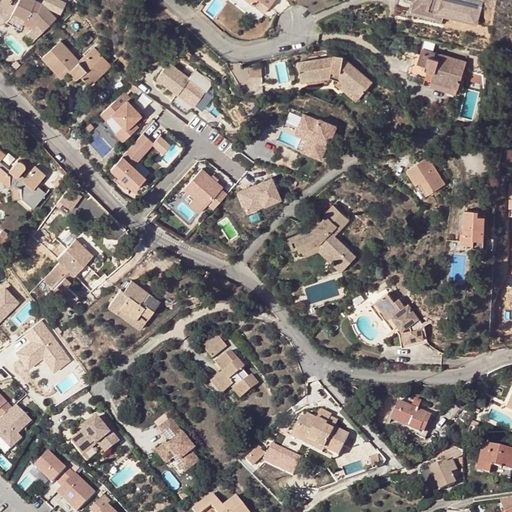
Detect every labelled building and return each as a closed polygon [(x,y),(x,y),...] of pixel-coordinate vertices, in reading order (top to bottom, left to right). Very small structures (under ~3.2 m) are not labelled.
[(34,0),(20,0),(13,14),(27,20),(31,17),(39,24),(35,28),(29,34),(35,39),(56,18),(43,4),(34,0)] [(445,14),(477,22),(481,7),(456,0),(398,0),(397,6),(400,7),(401,5),(404,6),(414,9),(445,17),(445,14)] [(27,20),(13,14),(12,17),(35,28),(39,24),(31,17),(27,20)] [(112,66),(99,52),(94,47),(80,60),(60,40),(41,57),(51,68),(55,64),(66,75),(68,72),(76,80),(81,76),(87,83),(99,72),(101,75),(112,66)] [(94,47),(99,52),(103,48),(98,43),(94,47)] [(409,73),(425,78),(458,88),(466,60),(422,48),(418,60),(413,58),(409,73)] [(334,56),(298,61),(302,83),(331,79),(332,73),(339,74),(338,81),(358,99),(362,95),(366,90),(373,82),(344,57),(334,56)] [(167,63),(156,78),(176,94),(169,103),(185,115),(189,110),(196,115),(207,102),(200,97),(205,89),(189,76),(187,78),(167,63)] [(61,79),(66,75),(55,64),(51,68),(61,79)] [(260,66),(248,67),(249,77),(261,76),(261,73),(260,66)] [(90,86),(101,75),(99,72),(87,83),(90,86)] [(481,82),(482,76),(468,72),(465,80),(483,86),(483,84),(481,82)] [(339,74),(332,73),(331,79),(338,81),(339,74)] [(424,84),(456,94),(458,88),(425,78),(424,84)] [(138,90),(132,84),(127,88),(134,95),(138,90)] [(370,93),(366,90),(362,95),(365,98),(370,93)] [(123,92),(99,114),(105,120),(111,115),(122,126),(114,133),(122,142),(137,127),(133,123),(140,116),(127,101),(129,99),(123,92)] [(318,121),(303,115),(297,132),(312,138),(305,153),(322,160),(328,144),(329,145),(336,127),(319,120),(318,121)] [(90,124),(85,129),(88,132),(93,127),(90,124)] [(312,138),(297,132),(295,135),(307,140),(302,152),(305,153),(312,138)] [(142,133),(110,168),(132,189),(144,177),(132,165),(129,163),(148,139),(142,133)] [(159,135),(152,142),(152,143),(162,152),(168,145),(159,135)] [(148,139),(129,163),(132,165),(152,143),(152,142),(148,139)] [(23,198),(26,194),(36,203),(45,193),(36,185),(45,175),(35,166),(25,177),(22,181),(18,177),(21,173),(25,168),(26,166),(25,164),(24,163),(22,162),(21,161),(19,161),(18,162),(16,162),(16,163),(10,170),(0,160),(0,159),(5,154),(0,148),(0,180),(1,181),(2,179),(10,185),(8,188),(10,189),(12,199),(23,198)] [(446,184),(429,156),(409,168),(418,184),(422,181),(429,193),(446,184)] [(201,168),(183,188),(193,197),(203,207),(206,204),(212,209),(226,194),(220,189),(221,187),(215,182),(210,177),(201,168)] [(1,181),(8,188),(10,185),(2,179),(1,181)] [(271,179),(237,192),(245,213),(279,200),(271,179)] [(429,193),(422,181),(418,184),(414,186),(422,198),(429,193)] [(67,190),(60,202),(73,210),(81,198),(67,190)] [(36,203),(26,194),(23,198),(33,208),(36,203)] [(75,210),(83,214),(90,200),(82,196),(75,210)] [(198,212),(203,207),(193,197),(188,203),(198,212)] [(335,236),(350,221),(334,205),(310,230),(288,238),(293,250),(299,248),(300,251),(303,251),(320,244),(335,258),(339,262),(350,251),(335,236)] [(485,250),(487,218),(479,218),(479,212),(466,211),(465,234),(462,234),(461,245),(474,246),(474,249),(485,250)] [(0,244),(7,243),(11,237),(6,230),(0,235),(0,244)] [(76,239),(56,258),(60,262),(71,271),(75,275),(93,255),(76,239)] [(331,263),(335,258),(320,244),(303,251),(305,256),(319,251),(331,263)] [(356,256),(350,251),(339,262),(335,266),(341,272),(356,256)] [(60,262),(44,279),(71,305),(79,296),(68,285),(76,276),(75,275),(71,271),(60,262)] [(148,291),(131,279),(123,290),(120,288),(108,305),(117,312),(120,308),(135,318),(141,310),(149,316),(154,308),(146,303),(145,304),(140,301),(148,291)] [(394,315),(404,328),(406,345),(428,341),(425,323),(410,302),(406,305),(400,297),(395,300),(388,291),(376,300),(389,318),(394,315)] [(394,315),(389,318),(376,300),(371,304),(384,321),(386,319),(393,329),(396,326),(401,334),(403,345),(406,345),(404,328),(394,315)] [(204,348),(210,356),(225,344),(219,336),(204,348)] [(227,347),(225,344),(210,356),(212,359),(227,347)] [(245,368),(230,352),(216,364),(223,372),(214,380),(224,394),(231,388),(234,386),(230,381),(236,376),(242,384),(236,389),(244,398),(259,384),(252,376),(250,378),(242,370),(245,368)] [(221,396),(224,394),(214,380),(210,383),(221,396)] [(241,400),(244,398),(236,389),(234,386),(231,388),(241,400)] [(0,394),(0,418),(12,407),(0,394)] [(425,439),(435,417),(399,401),(390,423),(425,439)] [(12,407),(0,418),(0,436),(11,447),(22,437),(18,433),(32,420),(16,404),(12,407)] [(324,450),(338,458),(350,434),(335,428),(334,430),(326,426),(330,418),(332,415),(322,410),(318,419),(307,414),(306,416),(303,414),(291,438),(322,454),(324,450)] [(77,435),(69,441),(86,461),(98,451),(101,454),(117,440),(109,431),(108,432),(94,416),(78,429),(81,432),(77,435)] [(338,421),(330,418),(326,426),(334,430),(335,428),(338,421)] [(164,462),(172,456),(185,473),(199,462),(191,452),(194,450),(170,420),(159,429),(171,443),(157,454),(164,462)] [(266,452),(259,444),(246,458),(253,465),(266,452)] [(511,479),(511,477),(511,450),(483,444),(477,472),(511,479)] [(48,451),(35,465),(53,482),(55,479),(62,486),(74,473),(68,467),(66,468),(48,451)] [(373,466),(381,464),(379,453),(371,455),(373,466)] [(447,463),(446,461),(431,468),(440,490),(456,484),(454,478),(459,475),(453,460),(447,463)] [(74,473),(62,486),(60,488),(65,493),(62,496),(77,511),(95,492),(75,472),(74,473)] [(65,493),(60,488),(57,492),(62,496),(65,493)] [(249,511),(237,495),(223,505),(213,493),(193,509),(195,511),(202,511),(211,506),(216,511),(249,511)] [(114,511),(100,498),(90,509),(92,511),(114,511)]
